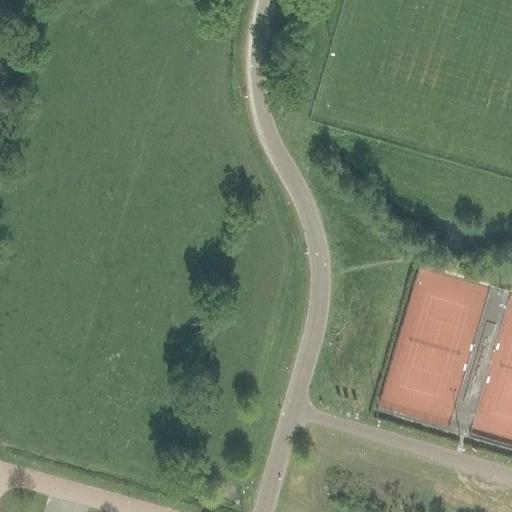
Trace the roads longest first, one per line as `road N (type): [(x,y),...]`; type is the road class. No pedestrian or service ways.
road 1 (unclassified): [(292,410),(317,317),(320,264),(301,196),(261,112),(256,62),(266,0)]
road 2 (residential): [(511,474),(292,410)]
road 3 (residential): [(0,472),(133,511)]
